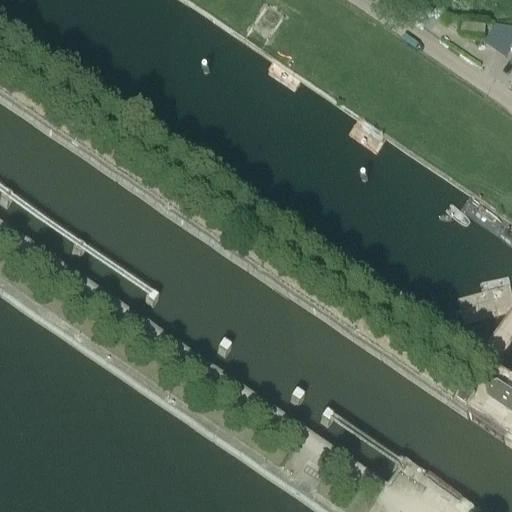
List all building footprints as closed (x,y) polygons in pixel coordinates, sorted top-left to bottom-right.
[(0,195),(1,196),(7,201),(9,201),(12,195),(12,193),(5,189),(4,190),(0,195)] [(74,245),(74,246),(80,251),(82,251),(86,245),(85,243),(79,239),(77,240),(74,245)] [(146,294),(147,295),(153,300),(155,300),(158,294),(158,292),(151,288),(150,289),(146,294)] [(219,343),(219,345),(225,349),(227,349),(231,343),(230,341),(224,337),(222,338),(219,343)] [(292,392),(292,394),(298,399),(300,399),(304,393),(303,391),(297,387),(296,388),(292,392)] [(511,393),(509,391),(494,395),(497,409),(504,413),(511,411),(511,393)] [(322,413),(323,415),(329,420),(331,419),(334,414),(334,411),(327,408),(326,409),(322,413)]
